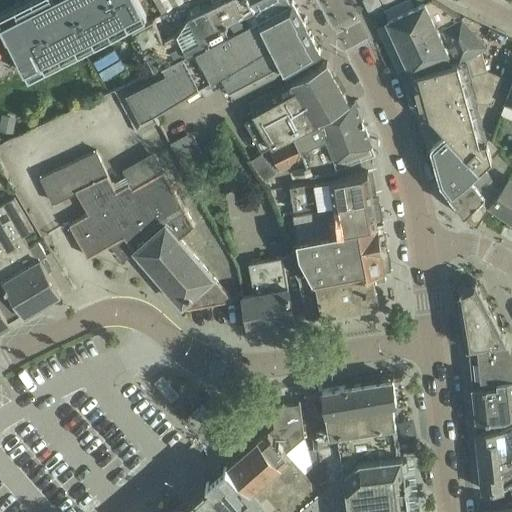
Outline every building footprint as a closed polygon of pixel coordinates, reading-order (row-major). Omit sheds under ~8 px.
[(3,26),(19,57),(20,56),(29,74),(30,74),(44,67),(68,55),(147,16),(139,0),(22,0),(0,11),(0,18),(4,26),(3,26)] [(293,0),(290,0),(205,43),(163,65),(117,88),(137,131),(160,120),(159,120),(160,119),(156,112),(199,86),(201,90),(202,89),(200,86),(220,74),(223,72),(227,70),(282,36),(305,22),(306,22),(293,0)] [(163,65),(205,43),(290,0),(225,0),(184,21),(178,30),(164,37),(154,17),(133,29),(146,53),(155,48),(163,65)] [(155,0),(162,12),(184,0),(155,0)] [(364,0),(368,9),(392,0),(364,0)] [(471,74),(488,69),(482,48),(488,44),(487,43),(463,16),(462,16),(436,0),(426,0),(426,1),(425,0),(387,18),(411,68),(447,50),(452,60),(458,59),(459,61),(467,56),(471,74)] [(282,36),(297,64),(321,50),(313,38),(314,37),(305,22),(282,36)] [(9,62),(19,57),(3,26),(0,27),(0,51),(3,50),(9,62)] [(287,70),(297,64),(282,36),(227,70),(223,72),(235,95),(286,68),(287,70)] [(432,112),(447,128),(457,138),(444,92),(473,83),(478,101),(493,102),(504,76),(488,69),(471,74),(467,56),(459,61),(458,59),(452,60),(412,71),(424,115),(432,112)] [(350,101),(339,81),(327,61),(293,79),(266,93),(250,102),(261,122),(273,144),(294,133),(317,122),(320,120),(351,102),(350,101)] [(473,83),(444,92),(457,138),(461,143),(481,164),(483,166),(501,145),(489,136),(488,136),(478,101),(473,83)] [(323,126),(330,139),(364,121),(355,99),(351,102),(320,120),(323,126)] [(16,116),(3,114),(1,130),(13,133),(16,116)] [(342,157),(341,158),(330,139),(323,126),(320,120),(317,122),(294,133),(295,135),(270,147),(282,170),(305,159),(310,172),(346,164),(342,157)] [(364,121),(330,139),(341,158),(342,157),(346,164),(366,156),(371,143),(372,142),(364,121)] [(461,143),(457,138),(447,128),(446,129),(445,128),(433,139),(432,144),(437,164),(461,143)] [(192,130),(171,142),(192,180),(200,175),(193,162),(206,155),(192,130)] [(450,191),(481,164),(461,143),(437,164),(441,178),(450,191)] [(450,191),(454,197),(471,182),(489,203),(490,203),(491,201),(500,188),(511,174),(511,172),(511,156),(501,145),(483,166),(481,164),(450,191)] [(98,149),(41,177),(53,202),(75,192),(87,213),(70,222),(89,256),(112,242),(124,256),(136,249),(186,307),(236,298),(203,260),(181,236),(195,225),(164,169),(134,187),(129,182),(117,189),(98,149)] [(263,151),(251,159),(264,179),(276,171),(263,151)] [(346,174),(350,199),(373,195),(368,170),(346,174)] [(491,201),(490,203),(511,216),(511,172),(511,174),(500,188),(491,201)] [(334,202),(350,199),(346,174),(291,184),(295,208),(334,202)] [(478,221),(489,203),(471,182),(454,197),(453,198),(457,203),(465,211),(472,217),(478,221)] [(0,303),(9,319),(23,310),(24,313),(29,310),(28,308),(41,300),(42,303),(61,291),(41,256),(47,253),(39,240),(30,245),(23,234),(34,228),(15,195),(0,204),(0,203),(0,303)] [(284,215),(292,236),(298,247),(312,271),(317,281),(384,270),(386,269),(378,228),(377,222),(373,195),(350,199),(334,202),(335,205),(294,212),(294,213),(284,215)] [(317,281),(312,271),(298,247),(287,254),(300,277),(306,316),(346,309),(378,303),(376,289),(373,289),(372,283),(386,280),(384,270),(317,281)] [(249,327),(272,323),(295,319),(284,256),(260,260),(250,261),(255,291),(243,293),(249,327)] [(468,346),(481,344),(508,340),(476,279),(475,280),(464,285),(461,292),(460,291),(460,293),(462,308),(462,309),(462,310),(463,310),(465,327),(465,328),(466,328),(468,344),(468,346)] [(9,319),(0,303),(0,327),(10,322),(9,319)] [(511,348),(508,340),(481,344),(499,379),(511,375),(511,348)] [(468,346),(472,384),(499,379),(481,344),(468,346)] [(155,382),(172,401),(180,393),(176,389),(167,379),(163,374),(155,382)] [(472,384),(476,417),(506,413),(511,410),(511,375),(499,379),(472,384)] [(358,458),(367,457),(404,453),(404,452),(401,453),(401,451),(400,451),(398,434),(393,403),(397,403),(395,387),(394,377),(346,384),(346,385),(323,388),(327,413),(328,413),(330,427),(317,429),(320,458),(305,471),(321,490),(358,458)] [(305,436),(300,398),(299,398),(300,402),(288,404),(274,416),(276,426),(270,431),(287,450),(303,436),(305,436)] [(511,410),(506,413),(476,417),(476,419),(477,419),(479,430),(477,430),(477,432),(478,432),(479,445),(481,464),(482,473),(481,473),(483,489),(501,487),(511,480),(511,410)] [(295,511),(299,509),(321,490),(305,471),(287,450),(270,431),(269,430),(268,431),(259,439),(259,438),(257,440),(258,441),(251,448),(249,446),(247,448),(248,450),(241,457),(288,511),(295,511)] [(409,508),(409,503),(409,502),(408,499),(409,499),(409,497),(408,498),(407,492),(407,488),(408,488),(408,486),(407,486),(406,482),(406,477),(407,477),(406,475),(405,475),(405,474),(405,472),(404,466),(405,466),(405,464),(404,464),(404,462),(403,455),(404,455),(404,453),(367,457),(358,458),(321,490),(299,509),(295,511),(288,511),(241,457),(239,455),(237,457),(238,458),(230,465),(229,464),(227,465),(226,465),(216,474),(210,479),(211,481),(203,489),(183,506),(175,511),(420,511),(421,509),(420,507),(418,507),(409,508)] [(485,511),(504,511),(503,500),(487,502),(488,506),(485,506),(485,511)] [(511,511),(511,501),(505,500),(503,500),(504,511),(511,511)]
